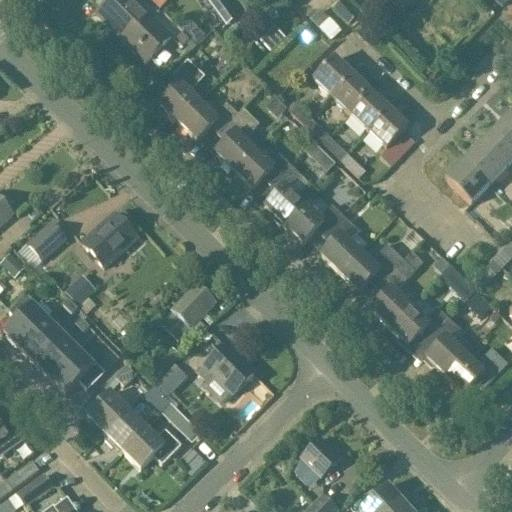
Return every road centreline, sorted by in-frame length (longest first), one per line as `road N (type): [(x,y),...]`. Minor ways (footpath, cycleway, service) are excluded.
road 1 (residential): [(329,368),(0,52)]
road 2 (residential): [(181,511),(329,368)]
road 3 (residential): [(455,498),(329,368)]
road 4 (residential): [(482,248),(399,165),(438,123)]
road 5 (residential): [(438,123),(349,36)]
